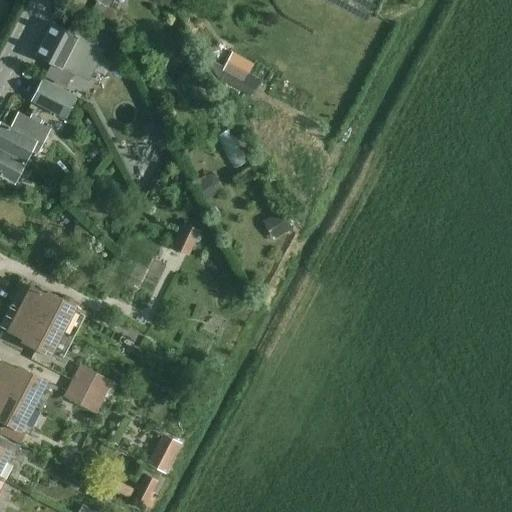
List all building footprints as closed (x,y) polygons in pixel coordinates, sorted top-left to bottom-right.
[(52,23),(36,54),(43,58),(42,59),(44,60),(45,59),(51,62),(43,76),(65,87),(71,73),(84,80),(99,50),(101,51),(110,37),(105,34),(91,26),(73,17),(68,27),(66,30),(52,23)] [(232,52),(222,71),(243,82),(253,63),(232,52)] [(75,94),(41,77),(30,100),(63,117),(75,94)] [(2,121),(0,124),(0,147),(30,163),(32,159),(29,157),(33,148),(37,150),(38,150),(49,129),(18,113),(12,126),(2,121)] [(28,167),(30,163),(0,147),(0,175),(15,183),(15,182),(19,184),(23,176),(20,174),(25,165),(28,167)] [(213,174),(197,183),(206,200),(222,191),(213,174)] [(284,212),(266,222),(276,241),(294,230),(284,212)] [(189,254),(200,229),(184,222),(173,247),(189,254)] [(77,227),(76,243),(87,244),(89,228),(77,227)] [(11,304),(68,334),(81,309),(48,291),(47,294),(22,282),(11,304)] [(55,359),(68,334),(11,304),(0,324),(0,326),(24,339),(22,342),(55,359)] [(0,360),(0,388),(33,406),(46,380),(18,366),(17,369),(0,360)] [(72,380),(104,397),(112,381),(80,364),(72,380)] [(96,413),(104,397),(72,380),(63,396),(96,413)] [(0,388),(0,420),(20,431),(25,434),(29,435),(42,410),(33,406),(0,388)] [(146,464),(164,473),(181,440),(163,431),(146,464)] [(0,437),(0,446),(9,451),(14,454),(17,447),(0,437)] [(0,468),(9,451),(0,446),(0,468)] [(157,480),(146,473),(132,499),(144,505),(157,480)] [(128,486),(106,475),(101,484),(122,496),(128,486)]
